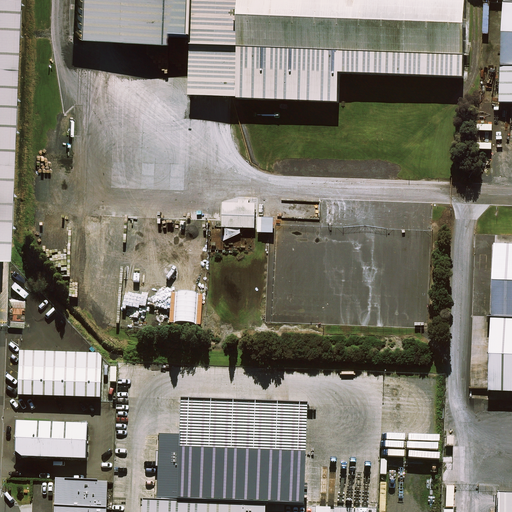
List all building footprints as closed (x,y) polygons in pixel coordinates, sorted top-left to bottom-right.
[(0,0),(0,250),(5,251),(12,0),(0,0)] [(186,0),(71,0),(70,36),(185,40),(186,0)] [(183,93),(235,95),(238,0),(186,0),(185,40),(183,93)] [(464,0),(456,0),(238,0),(235,95),(339,100),(341,70),(461,75),(464,0)] [(511,0),(503,0),(501,61),(511,61),(511,0)] [(511,97),(511,61),(501,61),(499,97),(511,97)] [(73,125),(74,116),(65,116),(64,125),(73,125)] [(256,202),(224,201),(223,227),(255,228),(256,202)] [(275,218),(259,218),(259,232),(275,233),(275,218)] [(511,241),(496,241),(493,312),(511,312),(511,241)] [(511,388),(511,312),(493,312),(490,388),(511,388)] [(101,369),(19,365),(18,393),(99,397),(101,369)] [(284,504),(303,505),(307,406),(181,401),(180,437),(160,436),(159,452),(156,452),(156,467),(158,467),(157,500),(284,504)] [(88,421),(16,417),(15,450),(86,454),(88,421)] [(99,483),(57,481),(55,511),(107,511),(108,510),(112,510),(113,499),(108,499),(109,484),(99,484),(99,483)] [(511,511),(511,491),(495,491),(493,511),(511,511)] [(272,511),(283,511),(284,504),(157,500),(143,500),(142,511),(267,511),(272,511)]
